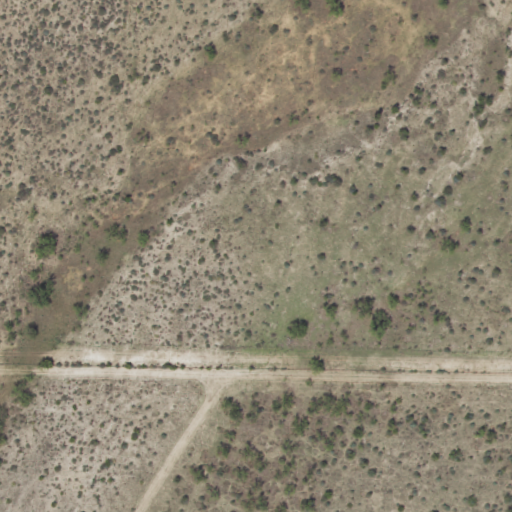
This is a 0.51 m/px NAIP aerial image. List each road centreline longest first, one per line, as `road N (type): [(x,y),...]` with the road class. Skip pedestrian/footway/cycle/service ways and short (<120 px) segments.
road 1 (track): [(511,378),(0,369)]
road 2 (track): [(140,511),(223,373)]
